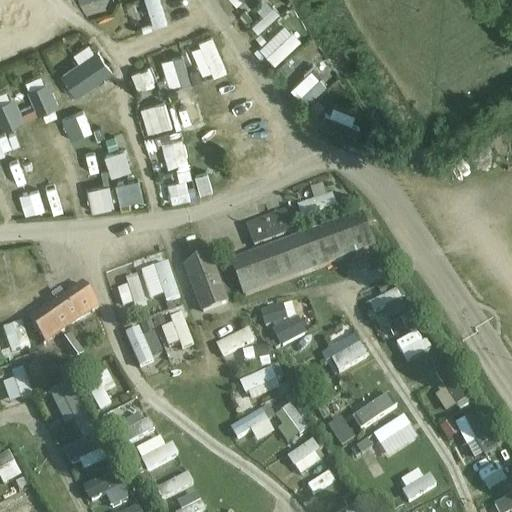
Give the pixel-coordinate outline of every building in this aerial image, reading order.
[(150,0),(136,0),(141,16),(154,13),(150,0)] [(253,20),(272,0),(271,0),(257,0),(245,13),(253,20)] [(284,18),(258,43),(267,53),(294,28),(284,18)] [(182,34),(195,67),(218,58),(205,25),(182,34)] [(154,47),(160,75),(183,70),(176,42),(154,47)] [(288,73),(299,54),(291,49),(279,68),(288,73)] [(112,73),(96,50),(60,75),(75,98),(112,73)] [(281,77),(297,94),(321,71),(305,54),(281,77)] [(56,107),(45,84),(27,92),(37,115),(56,107)] [(166,116),(158,88),(137,95),(145,123),(166,116)] [(179,93),(165,98),(172,116),(186,111),(179,93)] [(21,123),(11,99),(0,103),(0,125),(3,131),(21,123)] [(316,102),(312,115),(349,128),(354,115),(316,102)] [(147,127),(151,151),(173,147),(168,123),(147,127)] [(205,127),(185,133),(187,142),(208,136),(205,127)] [(93,138),(98,159),(121,153),(116,131),(93,138)] [(46,144),(24,152),(31,173),(54,165),(46,144)] [(0,150),(0,170),(1,174),(20,168),(14,147),(0,150)] [(168,157),(170,168),(159,170),(162,190),(184,187),(180,155),(168,157)] [(112,188),(133,183),(130,168),(108,173),(112,188)] [(290,194),(293,207),(330,196),(326,183),(290,194)] [(293,234),(285,212),(246,227),(254,248),(293,234)] [(362,214),(232,264),(244,297),(375,249),(362,214)] [(23,236),(1,243),(11,272),(33,264),(23,236)] [(184,268),(201,315),(229,304),(211,257),(184,268)] [(110,273),(116,295),(126,293),(128,301),(141,297),(134,267),(110,273)] [(358,292),(363,302),(400,287),(396,276),(358,292)] [(99,309),(83,286),(30,322),(46,345),(99,309)] [(261,314),(288,304),(283,290),(256,300),(261,314)] [(174,339),(186,336),(176,298),(164,301),(174,339)] [(377,319),(383,335),(417,323),(411,306),(377,319)] [(307,347),(294,311),(271,320),(284,355),(307,347)] [(0,314),(0,334),(0,336),(14,333),(11,313),(0,314)] [(163,343),(174,339),(164,313),(153,317),(163,343)] [(132,316),(120,320),(132,356),(144,352),(132,316)] [(214,345),(248,330),(242,317),(208,332),(214,345)] [(331,358),(359,345),(349,324),(321,337),(331,358)] [(84,354),(71,337),(62,343),(75,361),(84,354)] [(394,348),(405,373),(427,363),(415,338),(394,348)] [(169,370),(190,366),(187,354),(167,358),(169,370)] [(244,392),(273,377),(263,357),(234,371),(244,392)] [(88,390),(110,377),(99,358),(77,371),(88,390)] [(0,393),(25,386),(18,361),(0,367),(0,393)] [(344,380),(353,403),(374,395),(365,372),(344,380)] [(284,393),(264,406),(281,431),(300,419),(284,393)] [(329,437),(341,431),(327,399),(314,404),(329,437)] [(256,401),(222,416),(228,428),(261,412),(256,401)] [(147,416),(141,407),(131,413),(126,404),(109,414),(120,433),(147,416)] [(407,426),(395,405),(365,424),(377,444),(407,426)] [(446,427),(457,450),(480,439),(473,425),(484,420),(479,411),(446,427)] [(61,439),(73,461),(100,447),(88,425),(61,439)] [(154,428),(132,438),(141,458),(171,445),(166,433),(158,437),(154,428)] [(294,465),(318,449),(305,430),(281,445),(294,465)] [(0,449),(0,471),(13,466),(5,447),(0,449)] [(294,468),(300,479),(307,475),(310,482),(331,472),(321,454),(294,468)] [(416,457),(391,469),(402,490),(426,477),(416,457)] [(153,489),(187,474),(182,463),(149,477),(153,489)] [(487,489),(511,479),(511,468),(511,465),(482,476),(487,489)] [(333,476),(308,488),(316,506),(342,494),(333,476)] [(22,477),(0,488),(0,502),(28,489),(22,477)] [(507,486),(490,493),(493,501),(510,494),(507,486)] [(428,490),(414,499),(422,511),(436,502),(428,490)] [(507,511),(511,508),(511,495),(502,500),(507,511)] [(316,511),(355,511),(351,505),(344,509),(339,499),(316,511)] [(97,511),(138,511),(138,502),(97,505),(97,511)] [(452,511),(448,503),(430,511),(452,511)]
